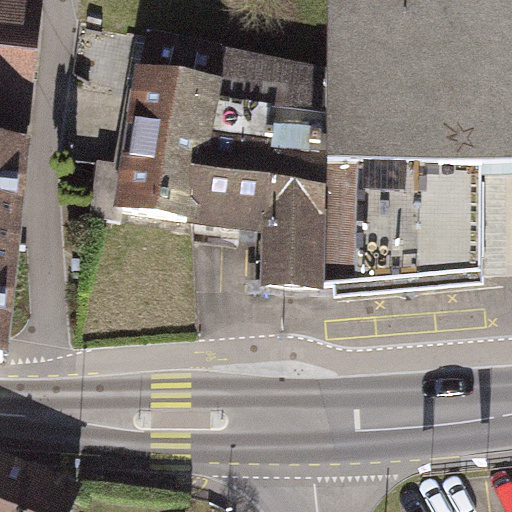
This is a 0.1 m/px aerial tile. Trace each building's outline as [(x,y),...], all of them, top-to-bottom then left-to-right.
[(0,0),(0,121),(31,124),(45,0),(0,0)] [(511,0),(337,0),(337,73),(235,52),(203,225),(269,238),(271,291),(327,293),(485,279),(484,164),(511,164),(511,0)] [(203,225),(235,52),(156,37),(124,211),(203,225)] [(32,152),(0,148),(0,356),(9,358),(32,152)] [(0,511),(46,511),(54,487),(0,469),(0,511)]
